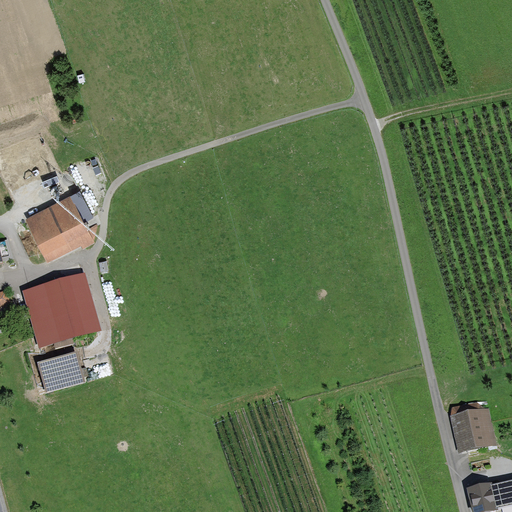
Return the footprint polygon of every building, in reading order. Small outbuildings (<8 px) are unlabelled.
[(30,220),(49,257),(93,236),(75,198),(30,220)] [(26,295),(40,347),(99,331),(85,279),(26,295)] [(86,384),(77,354),(38,365),(46,395),(86,384)] [(466,454),(495,446),(485,406),(455,413),(466,454)] [(511,482),(471,493),(475,511),(487,511),(511,505),(511,482)]
